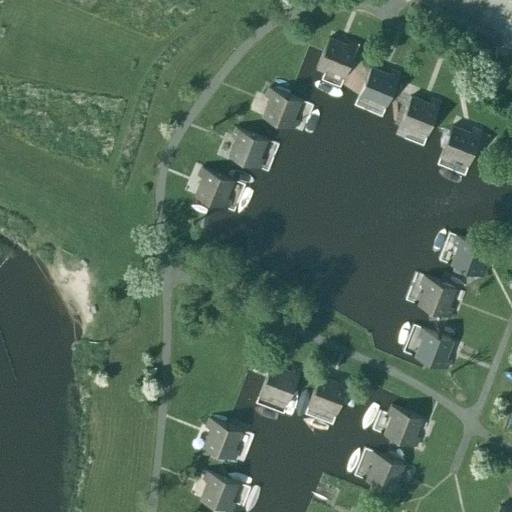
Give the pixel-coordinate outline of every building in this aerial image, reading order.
[(328,37),(315,67),(324,71),(325,68),(344,75),(357,43),(347,40),(346,44),(328,37)] [(366,100),(367,98),(385,105),(399,73),(390,69),(388,74),(370,66),(357,97),(366,100)] [(296,119),(293,118),(300,100),(268,87),(265,96),(269,98),(262,115),(292,128),(296,119)] [(410,95),(398,126),(407,129),(408,126),(426,133),(439,102),(430,98),(428,102),(410,95)] [(451,125),(440,156),(448,159),(449,156),(468,163),(480,131),(471,127),(469,132),(451,125)] [(262,159),(260,158),(267,139),(234,126),(231,135),(235,137),(228,155),(259,167),(262,159)] [(194,194),(225,207),(228,199),(226,198),(234,179),(201,166),(197,175),(202,177),(194,194)] [(453,244),(455,245),(448,264),(481,275),(485,266),(480,264),(487,247),(456,235),(453,244)] [(454,287),(423,275),(420,283),(423,285),(416,303),(448,316),(451,307),(447,305),(454,287)] [(417,335),(419,336),(412,354),(445,367),(449,358),(444,357),(451,339),(421,327),(417,335)] [(270,364),(258,394),(267,397),(268,395),(286,402),(299,370),(290,366),(288,370),(270,364)] [(315,408),(316,406),(335,413),(347,381),(338,377),(337,381),(319,375),(307,405),(315,408)] [(387,413),(390,414),(382,433),(414,445),(418,436),(414,434),(421,416),(390,404),(387,413)] [(203,446),(233,458),(237,450),(234,448),(241,430),(209,417),(205,426),(210,428),(203,446)] [(369,459),(372,460),(364,479),(396,491),(400,482),(395,481),(402,463),(372,450),(369,459)] [(234,502),(231,501),(238,482),(206,470),(202,479),(207,481),(200,499),(230,511),(234,502)]
